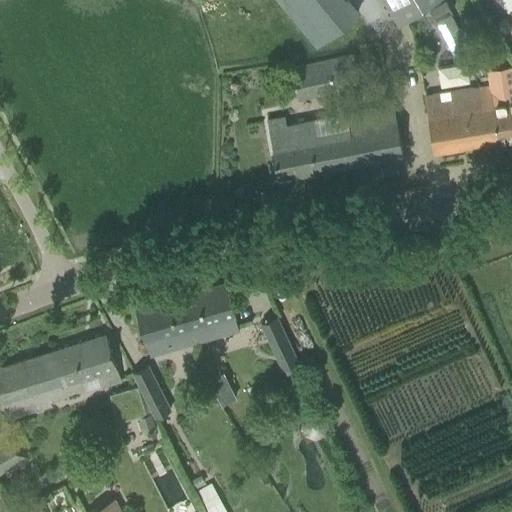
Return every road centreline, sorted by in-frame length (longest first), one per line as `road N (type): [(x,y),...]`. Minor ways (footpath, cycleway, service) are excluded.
road 1 (tertiary): [(68,286),(190,252),(511,201)]
road 2 (residential): [(68,286),(0,157)]
